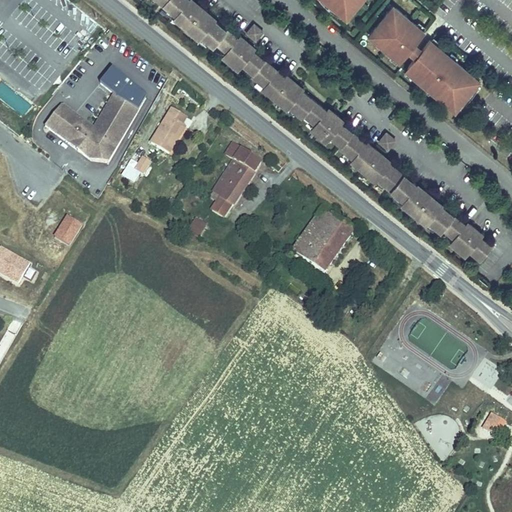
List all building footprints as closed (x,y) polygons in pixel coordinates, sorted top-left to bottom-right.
[(210,24),(186,4),(188,2),(189,0),(166,0),(165,2),(170,7),(169,9),(183,21),(180,23),(192,33),(194,30),(208,42),(210,39),(215,44),(226,31),(213,20),(212,21),(210,24)] [(342,5),(348,10),(356,0),(329,0),(339,8),(342,5)] [(207,12),(198,5),(195,8),(188,2),(186,4),(210,24),(212,21),(204,15),(207,12)] [(413,38),(423,25),(395,2),(390,8),(387,5),(372,23),(375,26),(370,32),(398,55),(407,44),(413,38)] [(257,41),(263,32),(255,25),(248,34),(257,41)] [(250,55),(235,43),(238,40),(226,31),(215,44),(227,53),(225,55),(241,68),(242,66),(253,75),(264,62),(252,52),(250,55)] [(475,72),(428,34),(420,44),(414,50),(403,64),(449,102),(454,96),(457,99),(472,81),(469,78),(475,72)] [(414,50),(420,44),(413,38),(407,44),(414,50)] [(250,50),(252,47),(243,39),(241,42),(238,40),(235,43),(250,55),(252,52),(250,50)] [(241,68),(225,55),(222,59),(238,71),(241,68)] [(298,96),(274,76),(276,74),(277,73),(264,62),(253,75),(259,80),(257,82),(271,93),(269,96),(280,105),(282,103),(296,114),(298,112),(304,116),(315,103),(301,92),(300,94),(298,96)] [(152,65),(144,73),(156,86),(151,90),(155,93),(168,82),(152,65)] [(93,126),(61,104),(43,129),(89,161),(109,165),(148,98),(147,93),(113,66),(99,84),(111,95),(93,126)] [(295,85),(286,77),(283,80),(276,74),(274,76),(298,96),(300,94),(293,88),(295,85)] [(338,128),(324,116),(326,113),(315,103),(304,116),(315,126),(313,127),(329,140),(330,138),(334,142),(341,148),(352,134),(341,125),(338,128)] [(172,108),(148,143),(166,155),(184,129),(179,126),(186,116),(172,108)] [(338,122),(340,120),(331,112),(329,115),(326,113),(324,116),(338,128),(341,125),(338,122)] [(329,140),(313,127),(310,131),(326,144),(329,140)] [(388,166),(386,169),(362,149),(364,147),(366,145),(352,134),(341,148),(347,152),(345,154),(359,166),(357,168),(368,178),(371,175),(385,187),(386,185),(392,189),(403,176),(390,165),(388,166)] [(388,151),(395,142),(386,135),(379,144),(388,151)] [(261,160),(232,142),(224,153),(229,156),(234,159),(207,200),(215,204),(211,211),(222,219),(261,160)] [(383,157),(374,150),(372,153),(364,147),(362,149),(386,169),(388,166),(381,160),(383,157)] [(142,156),(134,167),(142,172),(150,161),(142,156)] [(437,210),(413,190),(415,188),(416,187),(403,176),(392,189),(397,194),(396,196),(409,207),(407,210),(419,219),(421,217),(435,228),(437,226),(442,231),(453,217),(440,206),(439,208),(437,210)] [(434,199),(425,191),(422,194),(415,188),(413,190),(437,210),(439,208),(431,202),(434,199)] [(321,205),(292,245),(327,270),(355,230),(321,205)] [(477,242),(462,230),(465,227),(453,217),(442,231),(453,240),(452,241),(468,254),(469,253),(473,256),(480,262),(491,248),(479,239),(477,242)] [(189,233),(201,241),(211,227),(198,218),(189,233)] [(479,234),(470,226),(467,229),(465,227),(462,230),(477,242),(479,239),(477,237),(479,234)] [(468,254),(452,241),(449,245),(465,258),(468,254)] [(291,284),(287,289),(297,296),(301,291),(291,284)] [(424,381),(421,388),(428,392),(432,385),(424,381)] [(490,413),(486,423),(498,428),(502,419),(490,413)]
